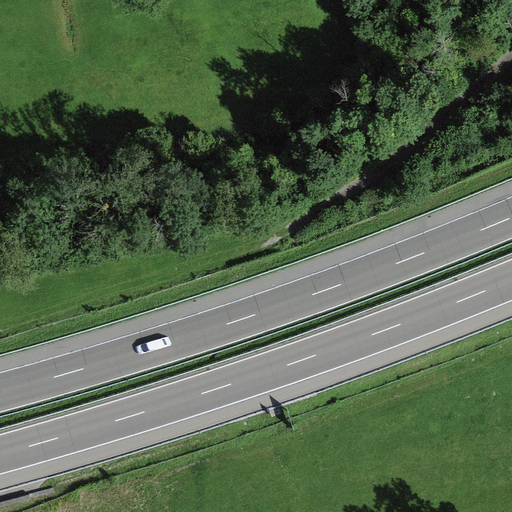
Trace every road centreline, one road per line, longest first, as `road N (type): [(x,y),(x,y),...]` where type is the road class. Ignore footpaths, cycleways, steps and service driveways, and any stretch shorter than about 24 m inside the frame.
road 1 (motorway): [(511,217),(244,318),(0,392)]
road 2 (motorway): [(0,456),(299,362),(511,281)]
road 3 (track): [(511,60),(368,189),(279,239)]
